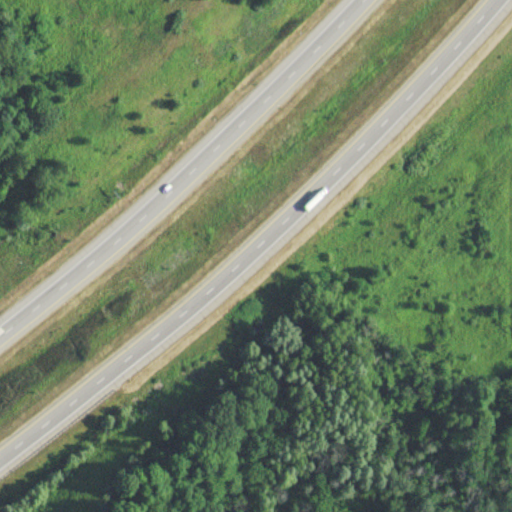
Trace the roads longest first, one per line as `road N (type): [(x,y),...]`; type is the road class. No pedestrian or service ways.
road 1 (motorway): [(0,461),(271,235),(495,0)]
road 2 (motorway): [(360,0),(174,188),(0,337)]
